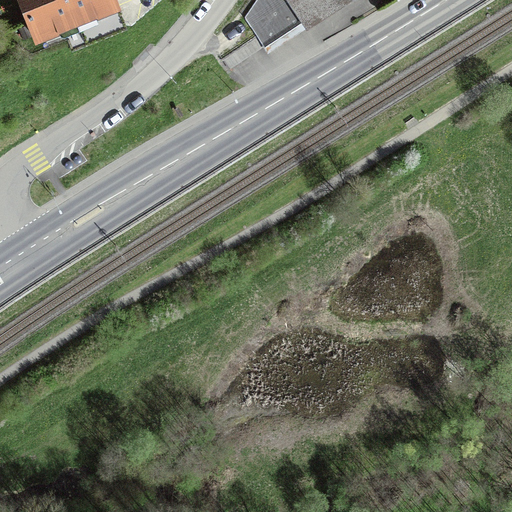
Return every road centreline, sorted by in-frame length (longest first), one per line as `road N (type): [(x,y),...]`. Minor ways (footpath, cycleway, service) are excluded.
road 1 (primary): [(11,269),(445,0)]
road 2 (residential): [(0,191),(14,172),(180,52),(222,0)]
